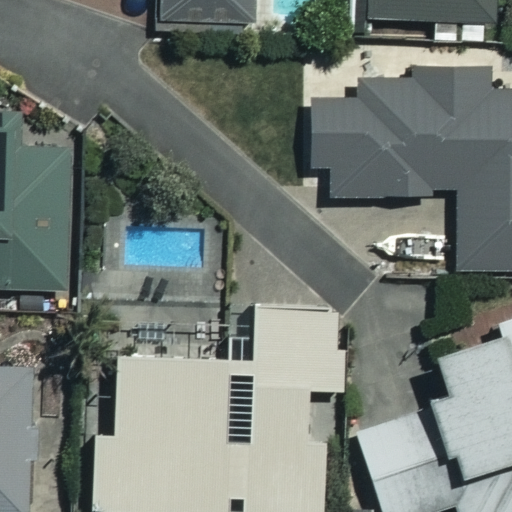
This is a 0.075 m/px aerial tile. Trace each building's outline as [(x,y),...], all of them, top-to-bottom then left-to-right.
[(247,0),(154,0),(153,27),(245,32),(247,0)] [(486,0),(360,0),(360,19),(485,23),(486,0)] [(401,72),(401,82),(346,82),(346,102),(302,102),(302,167),(321,167),(321,195),(449,195),(449,269),(511,268),(511,92),(479,93),(479,73),(401,72)] [(7,114),(0,114),(0,288),(53,291),(58,148),(5,146),(7,114)] [(335,316),(245,313),(243,362),(108,358),(105,435),(87,435),(84,511),(109,511),(317,511),(320,411),(300,410),(301,391),(333,391),(335,316)] [(511,511),(511,316),(485,325),(488,335),(420,357),(434,402),(347,429),(373,511),(423,511),(450,504),(452,511),(511,511)] [(0,511),(20,511),(23,369),(0,368),(0,511)]
